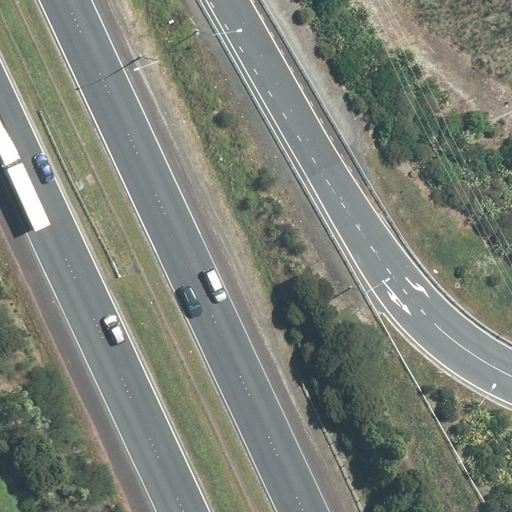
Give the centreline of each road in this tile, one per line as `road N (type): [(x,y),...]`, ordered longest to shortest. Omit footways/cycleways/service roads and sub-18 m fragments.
road 1 (motorway): [(65,0),(302,511)]
road 2 (motorway): [(243,0),(382,237),(456,322),(511,366)]
road 3 (motorway): [(183,511),(0,116)]
road 4 (track): [(386,0),(448,69),(497,106),(511,105)]
